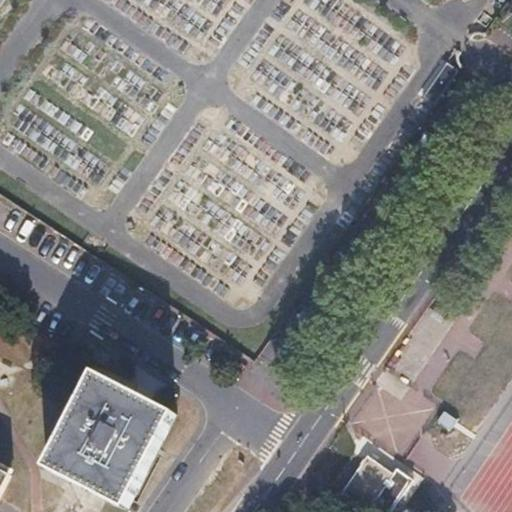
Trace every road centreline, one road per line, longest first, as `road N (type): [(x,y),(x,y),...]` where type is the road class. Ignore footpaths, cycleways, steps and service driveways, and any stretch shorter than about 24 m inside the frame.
road 1 (tertiary): [(511,142),(301,445)]
road 2 (residential): [(239,408),(0,250)]
road 3 (residential): [(239,408),(166,511)]
